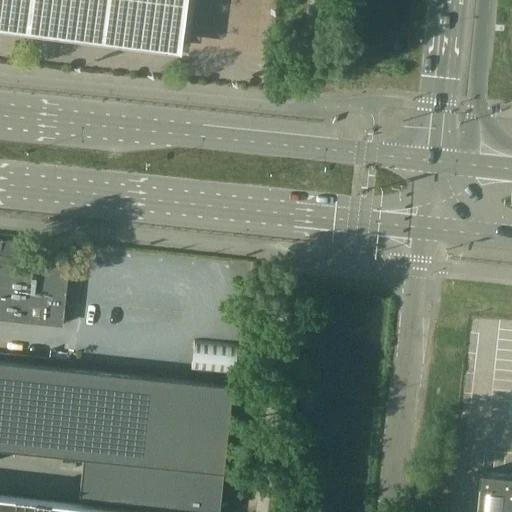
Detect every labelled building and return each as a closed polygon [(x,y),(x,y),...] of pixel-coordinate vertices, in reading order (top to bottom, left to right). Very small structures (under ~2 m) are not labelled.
[(0,0),(0,16),(177,40),(182,0),(0,0)] [(62,315),(67,267),(67,263),(0,256),(0,319),(61,326),(62,315)] [(191,373),(199,373),(236,377),(238,346),(194,342),(191,373)] [(217,511),(218,511),(222,472),(231,386),(0,361),(0,449),(81,458),(76,497),(217,511)] [(511,511),(511,475),(482,472),(478,511),(511,511)] [(0,494),(0,511),(147,511),(143,511),(0,494)]
